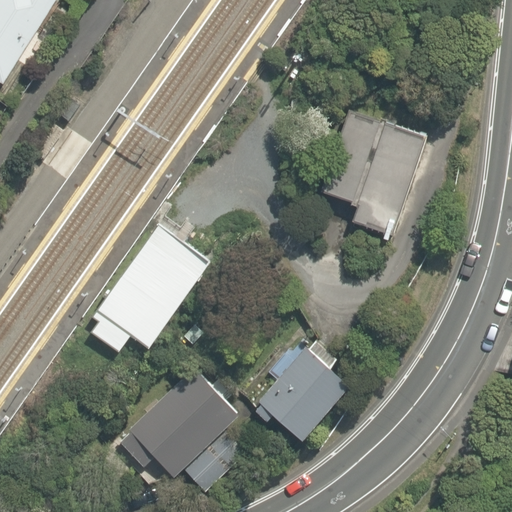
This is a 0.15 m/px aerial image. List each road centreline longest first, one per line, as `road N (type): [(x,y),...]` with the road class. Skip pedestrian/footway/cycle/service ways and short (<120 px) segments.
road 1 (secondary): [(511,149),(488,273),(464,336),(401,429),(301,511)]
road 2 (track): [(171,0),(0,240)]
